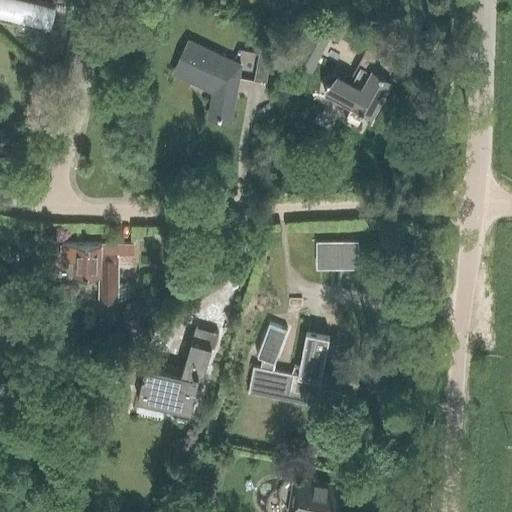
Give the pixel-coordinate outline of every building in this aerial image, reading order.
[(0,0),(0,19),(17,24),(17,25),(17,26),(17,28),(18,29),(19,31),(21,31),(23,32),(25,32),(28,31),(29,29),(30,27),(45,31),(52,5),(32,0),(0,0)] [(313,73),(321,60),(337,30),(319,20),(303,50),(296,64),(313,73)] [(338,71),(326,84),(324,90),(375,118),(383,103),(380,101),(393,78),(385,74),(396,54),(400,54),(402,36),(375,33),(352,78),(338,71)] [(239,65),(188,40),(172,72),(212,91),(207,116),(230,120),(239,65)] [(269,82),(273,54),(259,51),(255,79),(269,82)] [(180,284),(181,242),(167,242),(164,242),(163,274),(156,274),(155,283),(180,284)] [(61,243),(61,259),(67,259),(67,275),(99,276),(99,300),(117,300),(118,266),(133,266),(133,244),(61,243)] [(298,367),(294,366),(289,375),(272,371),(274,362),(287,331),(269,324),(256,354),(262,357),(259,368),(252,367),(247,392),(320,408),(327,375),(321,373),(329,335),(306,330),(298,367)] [(182,375),(144,366),(136,400),(190,412),(198,378),(196,377),(197,373),(202,374),(215,331),(195,325),(183,367),(182,368),(184,369),(182,374),(182,375)] [(134,347),(110,354),(106,375),(137,382),(141,363),(134,347)] [(19,374),(8,386),(24,400),(35,388),(19,374)] [(313,416),(306,451),(325,455),(332,420),(313,416)] [(339,511),(344,486),(297,478),(291,511),(295,511),(339,511)]
